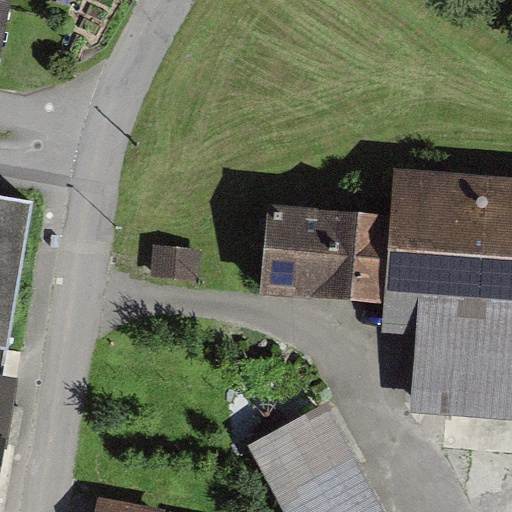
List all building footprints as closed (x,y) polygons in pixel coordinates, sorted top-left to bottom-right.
[(387,307),(385,332),(419,335),(413,411),(511,419),(511,177),(398,168),(394,218),(387,307)] [(40,211),(0,202),(0,342),(12,345),(40,211)] [(387,307),(394,218),(271,208),(264,297),(387,307)] [(203,255),(154,252),(152,284),(200,288),(203,255)] [(12,511),(33,386),(0,380),(0,511),(12,511)] [(250,456),(279,511),(381,511),(329,415),(250,456)]
